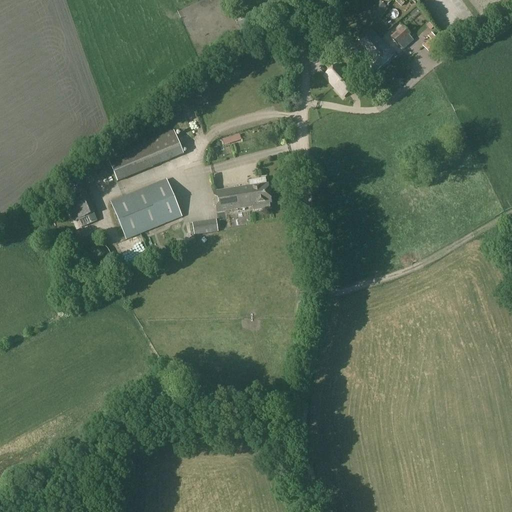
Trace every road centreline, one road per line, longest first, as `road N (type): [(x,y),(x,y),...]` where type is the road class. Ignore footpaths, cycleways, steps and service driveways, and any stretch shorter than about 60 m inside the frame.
road 1 (track): [(307,184),(322,302),(303,433),(320,511)]
road 2 (unclassified): [(294,0),(304,40),(307,184)]
